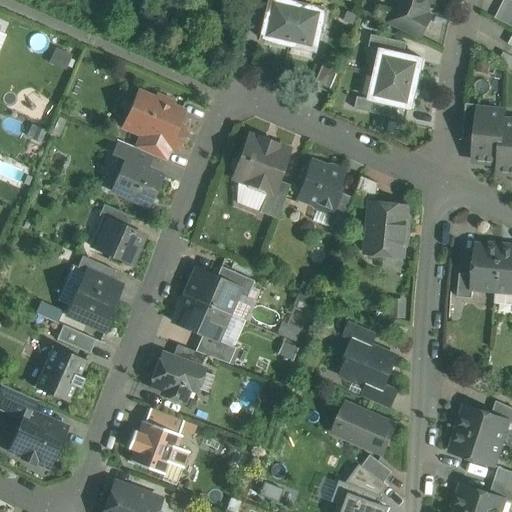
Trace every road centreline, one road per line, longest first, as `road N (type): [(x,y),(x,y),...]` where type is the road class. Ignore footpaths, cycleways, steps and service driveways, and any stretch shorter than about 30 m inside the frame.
road 1 (residential): [(77,511),(232,102)]
road 2 (residential): [(422,511),(438,186)]
road 3 (residential): [(232,102),(438,186)]
road 4 (residential): [(465,0),(438,186)]
